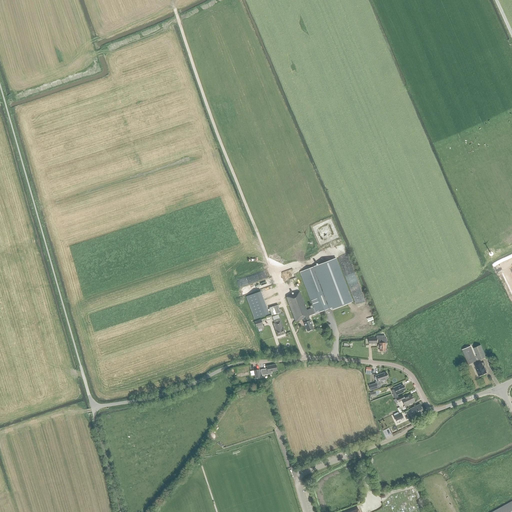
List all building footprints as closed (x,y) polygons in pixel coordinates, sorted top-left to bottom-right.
[(300,272),(314,307),(307,310),(299,292),(286,297),(295,322),(303,319),(304,322),(304,323),(307,332),(313,329),(310,320),(309,320),(308,317),(309,316),(331,308),(332,309),(351,302),(335,259),(300,272)] [(267,317),(280,313),(278,304),(264,308),(267,317)] [(275,331),(277,336),(285,334),(283,328),(281,321),(280,318),(275,319),(273,320),(274,323),(273,324),(275,331)] [(261,320),(254,322),(256,327),(257,327),(258,330),(264,328),(261,320)] [(376,336),(376,338),(368,338),(368,344),(376,343),(376,340),(379,339),(379,343),(379,348),(380,348),(380,351),(384,351),(384,348),(385,348),(385,343),(387,343),(386,338),(384,338),(384,336),(376,336)] [(478,360),(486,357),(480,345),(473,348),(478,360)] [(468,365),(476,361),(470,346),(462,350),(468,365)] [(482,365),(484,365),(485,365),(484,362),(475,366),(476,369),(479,376),(486,373),(484,369),(485,368),(484,367),(483,366),(482,365)] [(275,365),(266,367),(267,369),(263,370),(264,375),(272,373),(271,371),(277,370),(275,365)] [(384,373),(375,376),(377,383),(376,383),(377,386),(380,384),(379,382),(386,379),(388,378),(386,373),(384,373)] [(394,398),(398,397),(397,395),(403,392),(402,391),(405,390),(403,385),(401,386),(400,385),(393,388),(394,389),(391,391),(394,398)] [(398,403),(402,401),(405,406),(414,402),(411,395),(404,398),(403,396),(396,399),(398,403)] [(410,409),(415,418),(424,414),(420,404),(410,409)] [(403,418),(401,413),(399,414),(398,412),(393,414),(394,416),(393,417),(395,421),(403,418)] [(511,511),(511,501),(492,511),(511,511)]
